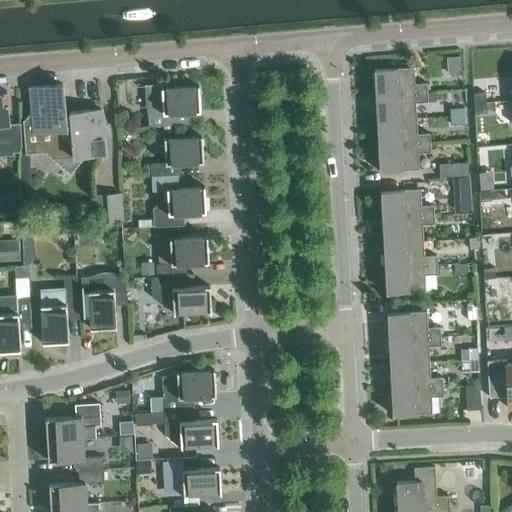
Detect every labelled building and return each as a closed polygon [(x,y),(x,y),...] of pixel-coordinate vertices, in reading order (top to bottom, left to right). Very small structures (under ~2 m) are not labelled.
[(449,56),(449,73),(460,72),(460,56),(449,56)] [(413,66),(373,69),(375,94),(427,91),(427,82),(414,83),(413,66)] [(71,161),(67,117),(65,117),(62,83),(30,86),(32,109),(25,119),(23,119),(25,152),(50,151),(67,165),(71,161)] [(200,111),(198,85),(161,87),(161,83),(146,83),(148,126),(178,124),(178,112),(200,111)] [(9,123),(7,91),(4,91),(0,88),(0,152),(22,151),(20,123),(20,122),(9,123)] [(428,101),(427,91),(375,94),(376,120),(416,117),(415,102),(428,101)] [(472,93),(473,103),(485,102),(485,92),(472,93)] [(486,111),(485,102),(473,103),(474,112),(486,111)] [(464,115),(464,107),(449,108),(450,116),(464,115)] [(103,132),(107,128),(102,123),(101,109),(69,111),(69,117),(67,117),(71,161),(67,165),(72,170),(85,155),(105,153),(103,132)] [(465,123),(464,115),(450,116),(450,124),(465,123)] [(417,133),(416,117),(376,120),(377,145),(430,142),(429,133),(417,133)] [(165,162),(150,163),(151,176),(177,174),(181,174),(181,162),(203,161),(201,135),(164,137),(165,162)] [(430,152),(430,142),(377,145),(379,171),(419,168),(418,152),(430,152)] [(468,175),(467,162),(439,163),(439,176),(468,175)] [(177,174),(151,176),(152,190),(167,190),(167,199),(162,200),(154,207),(153,207),(153,219),(153,226),(174,225),(184,224),(183,212),(205,211),(204,185),(177,187),(177,174)] [(380,191),(381,216),(434,213),(433,204),(421,205),(420,188),(380,191)] [(491,199),(490,189),(478,190),(479,200),(491,199)] [(123,220),(121,192),(92,194),(95,222),(123,220)] [(459,207),(469,207),(469,197),(459,197),(459,207)] [(423,239),(422,225),(422,224),(434,223),(434,213),(381,216),(383,241),(423,239)] [(138,218),(138,227),(153,226),(153,219),(153,217),(138,218)] [(87,225),(89,242),(100,241),(99,224),(87,225)] [(169,238),(169,239),(170,262),(156,263),(156,276),(187,274),(186,263),(208,262),(207,236),(169,238)] [(479,250),(479,238),(469,238),(469,250),(479,250)] [(0,260),(20,260),(18,239),(0,239),(0,260)] [(423,255),(423,239),(383,241),(384,267),(436,264),(436,254),(423,255)] [(154,262),(142,262),(142,275),(154,275),(154,262)] [(437,273),(436,264),(384,267),(385,292),(425,290),(424,274),(437,273)] [(454,265),(455,273),(467,272),(466,264),(454,265)] [(31,327),(29,297),(27,265),(14,266),(16,294),(0,294),(0,350),(20,350),(19,327),(31,327)] [(482,268),(482,278),(495,277),(494,267),(482,268)] [(127,303),(125,273),(111,274),(111,275),(112,275),(112,280),(104,280),(100,278),(94,276),(90,276),(81,276),(81,285),(83,315),(84,315),(84,311),(90,311),(91,326),(90,327),(90,328),(116,326),(115,304),(127,303)] [(187,286),(187,274),(156,276),(151,276),(152,297),(168,301),(173,301),(173,313),(211,311),(209,285),(187,286)] [(42,342),(68,341),(67,319),(79,318),(76,275),(63,275),(64,288),(39,289),(42,342)] [(476,318),(475,306),(467,306),(468,318),(476,318)] [(386,312),(388,338),(440,335),(440,326),(427,326),(426,310),(386,312)] [(441,345),(440,335),(388,338),(389,363),(429,361),(428,345),(441,345)] [(478,359),(478,347),(469,348),(470,359),(478,359)] [(471,371),(470,359),(461,359),(462,371),(471,371)] [(479,370),(478,359),(470,359),(471,371),(479,370)] [(511,406),(511,362),(506,363),(506,359),(487,360),(489,396),(507,395),(508,407),(511,406)] [(430,377),(429,361),(389,363),(391,389),(443,386),(442,376),(430,377)] [(214,369),(176,371),(176,373),(162,374),(163,397),(164,410),(194,408),(193,396),(215,395),(214,369)] [(467,409),(481,408),(479,384),(465,385),(467,409)] [(443,395),(443,386),(391,389),(392,414),(432,412),(431,396),(443,395)] [(129,403),(128,390),(118,391),(119,404),(129,403)] [(163,397),(151,398),(152,410),(164,410),(163,397)] [(101,424),(100,415),(99,402),(75,404),(75,416),(45,417),(46,439),(83,437),(82,425),(101,424)] [(218,444),(217,418),(195,420),(194,408),(164,410),(152,410),(151,410),(152,422),(164,421),(165,434),(178,445),(181,445),(181,446),(218,444)] [(140,411),(135,411),(135,424),(152,423),(152,422),(151,410),(140,411)] [(84,457),(83,437),(46,439),(48,460),(77,458),(78,470),(103,469),(103,456),(84,457)] [(183,495),(218,494),(219,463),(195,464),(197,455),(165,458),(166,494),(183,493),(183,495)] [(138,473),(151,473),(150,460),(138,461),(138,473)] [(395,481),(397,507),(397,511),(449,511),(449,494),(436,495),(435,466),(414,467),(415,480),(395,481)] [(85,483),(104,482),(103,469),(78,470),(79,482),(49,483),(50,505),(86,503),(86,502),(85,483)] [(98,511),(98,502),(86,502),(86,503),(50,505),(50,511),(98,511)] [(511,511),(511,503),(501,510),(502,511),(511,511)]
